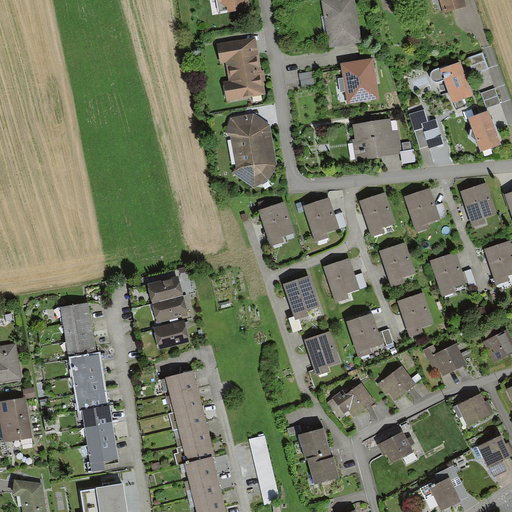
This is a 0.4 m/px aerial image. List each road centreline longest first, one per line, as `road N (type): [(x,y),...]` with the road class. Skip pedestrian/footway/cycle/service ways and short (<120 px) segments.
road 1 (residential): [(511,165),(298,183),(265,0)]
road 2 (residential): [(511,371),(444,392),(360,436),(377,511)]
road 3 (residential): [(147,511),(112,301)]
road 4 (residential): [(246,511),(205,353)]
